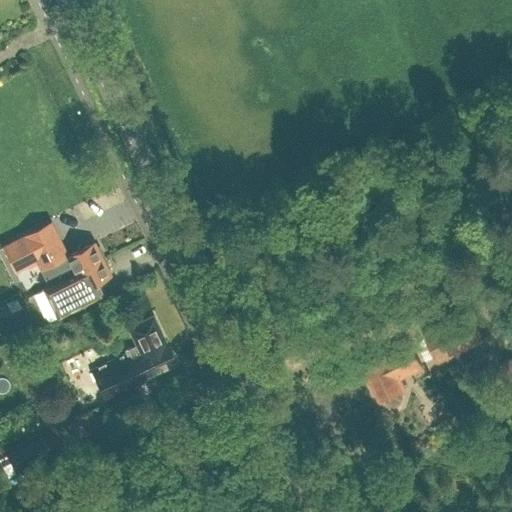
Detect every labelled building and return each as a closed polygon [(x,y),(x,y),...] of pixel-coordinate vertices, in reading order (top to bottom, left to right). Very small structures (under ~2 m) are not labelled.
[(28,257),(51,246),(45,234),(22,245),(28,257)] [(36,258),(49,284),(104,256),(99,245),(96,246),(94,241),(60,257),(56,248),(36,258)] [(62,312),(85,301),(105,292),(99,280),(106,277),(105,275),(109,273),(107,267),(109,266),(104,256),(49,284),(62,312)] [(469,311),(424,333),(436,359),(481,337),(469,311)] [(94,375),(107,403),(137,389),(135,384),(141,381),(140,378),(175,362),(154,316),(127,328),(136,347),(128,351),(131,357),(94,375)] [(383,396),(386,402),(393,404),(399,401),(402,395),(399,389),(404,386),(399,376),(421,365),(409,340),(385,352),(386,354),(362,366),(378,399),(383,396)] [(15,470),(57,452),(49,433),(5,451),(15,470)]
